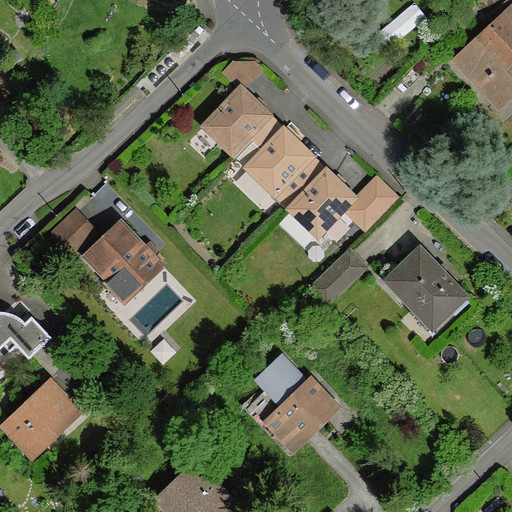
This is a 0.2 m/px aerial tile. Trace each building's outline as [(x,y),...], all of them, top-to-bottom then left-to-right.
[(403,38),(426,10),(414,0),(409,0),(388,25),(403,38)] [(511,9),(457,61),(500,107),(511,96),(511,9)] [(222,70),(242,89),(262,69),(253,61),(231,61),(222,70)] [(233,154),(270,116),(242,89),(205,127),(233,154)] [(274,120),(270,116),(233,154),(237,158),(254,141),(274,120)] [(265,151),(285,130),(274,120),(254,141),(265,151)] [(43,145),(23,124),(11,135),(33,156),(43,145)] [(285,130),(265,151),(247,168),(286,206),(323,168),(285,130)] [(265,151),(254,141),(237,158),(247,168),(265,151)] [(328,171),(323,168),(286,206),(291,210),(328,171)] [(356,198),(328,171),(291,210),(319,237),(356,198)] [(399,198),(379,180),(358,201),(361,204),(350,215),(367,231),(399,198)] [(72,253),(96,230),(76,209),(52,232),(72,253)] [(122,227),(89,258),(112,281),(110,283),(125,299),(160,266),(122,227)] [(351,251),(311,289),(327,306),(367,268),(351,251)] [(421,251),(389,282),(430,325),(448,309),(451,312),(467,297),(421,251)] [(0,350),(5,346),(11,352),(18,346),(30,359),(34,355),(53,338),(34,318),(27,323),(16,316),(1,312),(0,312),(0,350)] [(56,336),(53,338),(34,355),(52,375),(74,355),(56,336)] [(308,385),(283,356),(258,378),(285,407),(277,414),(286,423),(301,440),(337,407),(313,381),(308,385)] [(82,414),(51,381),(9,420),(21,433),(15,438),(35,459),(82,414)] [(184,397),(175,389),(165,399),(173,408),(184,397)] [(292,448),(301,440),(286,423),(277,431),(292,448)] [(235,511),(192,465),(158,498),(170,511),(235,511)]
